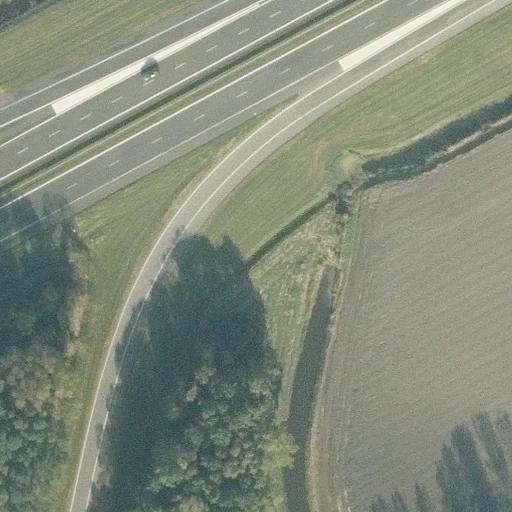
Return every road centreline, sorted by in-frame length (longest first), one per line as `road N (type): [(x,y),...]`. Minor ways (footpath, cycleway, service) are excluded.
road 1 (motorway): [(77,511),(106,382),(134,303),(197,199),(273,127),(481,0)]
road 2 (motorway): [(0,224),(412,0)]
road 3 (motorway): [(300,0),(0,163)]
road 4 (motorway): [(274,0),(0,114)]
